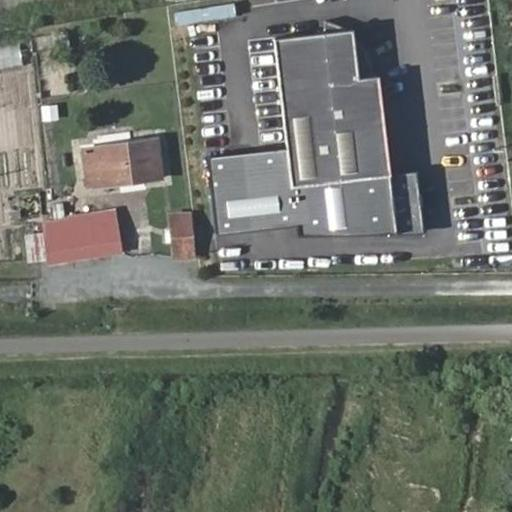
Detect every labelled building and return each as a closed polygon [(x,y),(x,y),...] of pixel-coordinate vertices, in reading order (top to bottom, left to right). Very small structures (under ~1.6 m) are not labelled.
[(396,188),(384,89),(379,89),(359,48),(358,42),(352,43),(330,34),(328,45),(279,51),(288,131),(290,152),(214,160),(225,256),(301,247),(302,256),(381,247),(382,251),(425,246),(418,185),(396,188)] [(0,224),(4,224),(1,191),(34,188),(31,147),(0,150),(0,72),(22,71),(20,49),(0,50),(0,224)] [(8,118),(25,118),(25,99),(8,98),(8,118)] [(104,182),(104,184),(162,178),(157,143),(85,151),(90,183),(104,182)] [(22,201),(25,216),(45,214),(43,198),(22,201)] [(48,222),(53,263),(121,252),(116,214),(48,222)] [(189,215),(172,218),(178,261),(194,258),(189,215)]
